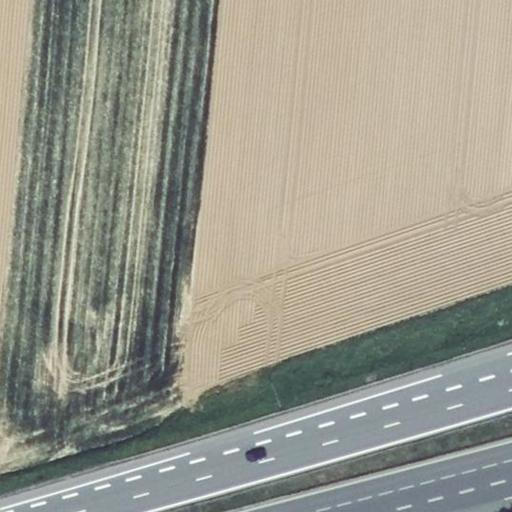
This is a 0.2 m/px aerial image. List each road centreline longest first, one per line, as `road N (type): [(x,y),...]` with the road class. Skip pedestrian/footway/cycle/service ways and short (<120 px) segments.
road 1 (motorway): [(511,390),(83,511)]
road 2 (motorway): [(327,511),(511,462)]
road 3 (motorway): [(335,511),(511,485)]
